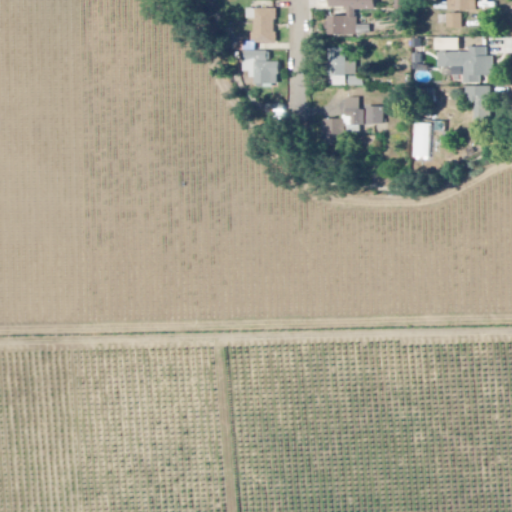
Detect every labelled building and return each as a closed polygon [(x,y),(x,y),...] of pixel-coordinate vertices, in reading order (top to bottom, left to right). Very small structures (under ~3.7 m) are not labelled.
[(399,0),(400,32),(409,32),(408,0),(399,0)] [(472,0),(451,0),(451,12),(478,13),(479,1),(473,1),(472,0)] [(280,11),(251,11),(250,21),(256,21),(256,45),(279,45),(280,11)] [(466,31),(466,16),(450,16),(450,31),(466,31)] [(464,41),(441,41),(440,53),(464,53),(464,41)] [(491,50),(473,50),(473,55),(442,55),(443,70),(458,70),(458,78),(468,78),(468,86),(485,86),(485,78),(498,78),(497,59),(491,59),(491,50)] [(336,88),(350,88),(350,78),(360,78),(360,64),(350,64),(350,51),(337,51),(336,88)] [(283,64),(273,64),(273,54),(259,54),(258,86),(282,87),(283,64)] [(496,89),(474,89),(475,124),(496,124),(496,89)] [(411,92),(395,92),(395,105),(411,106),(411,92)] [(364,100),(349,100),(349,122),(333,122),(333,137),(367,137),(367,112),(364,112),(364,100)] [(387,109),(369,110),(369,127),(388,127),(387,109)] [(433,160),(434,150),(441,150),(442,135),(433,134),(434,127),(416,126),(414,159),(433,160)]
